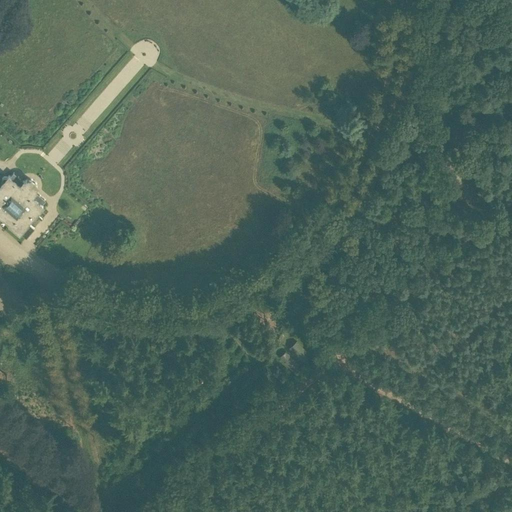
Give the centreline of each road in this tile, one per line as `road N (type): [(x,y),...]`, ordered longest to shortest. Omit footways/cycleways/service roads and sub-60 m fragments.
road 1 (track): [(397,0),(388,70),(343,191),(259,281),(217,299),(119,303),(78,292),(0,236)]
road 2 (track): [(152,511),(511,188)]
road 3 (unknown): [(511,443),(344,340)]
road 4 (track): [(480,217),(450,126),(371,123)]
